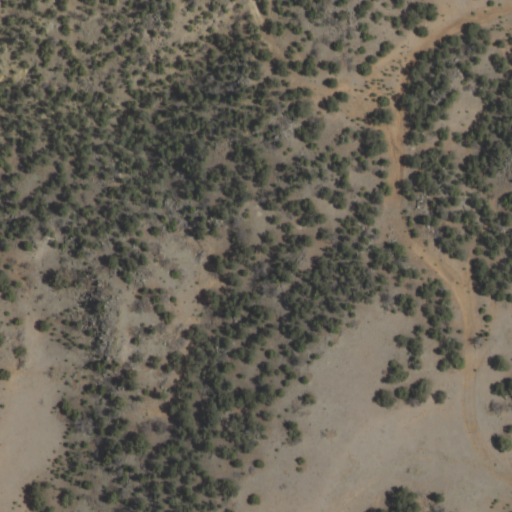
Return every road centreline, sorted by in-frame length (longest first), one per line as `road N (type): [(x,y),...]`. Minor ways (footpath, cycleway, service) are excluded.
road 1 (residential): [(496,511),(496,424),(428,267),(407,168),(433,100),(511,0)]
road 2 (residential): [(407,168),(376,158),(303,0)]
